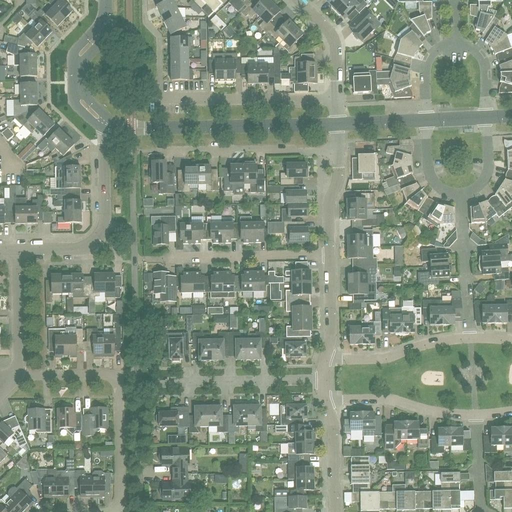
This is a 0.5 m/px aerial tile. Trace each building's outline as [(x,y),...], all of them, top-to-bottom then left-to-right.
[(53,8),(65,19),(72,11),(61,0),(60,0),(54,0),(50,0),(48,3),(53,8)] [(169,0),(156,7),(161,16),(177,8),(172,0),(169,0)] [(230,0),(228,3),(240,14),(250,4),(246,0),(230,0)] [(240,14),(241,13),(246,17),(248,15),(251,18),(256,14),(260,17),(273,5),(267,0),(262,0),(255,8),(250,4),(240,14)] [(329,0),(328,2),(331,5),(331,8),(335,12),(346,0),(329,0)] [(358,0),(355,3),(351,0),(346,0),(335,12),(339,16),(341,16),(345,19),(354,10),(359,14),(368,5),(362,0),(358,0)] [(410,21),(412,23),(419,31),(423,37),(424,37),(426,34),(430,32),(426,21),(432,19),(431,2),(423,2),(418,3),(418,9),(421,17),(410,21)] [(494,17),(487,15),(489,8),(491,8),(491,2),(502,2),(478,2),(478,8),(476,8),(477,18),(478,19),(475,30),(480,31),(479,32),(482,34),(487,28),(494,17)] [(273,5),(260,17),(264,21),(258,27),(266,34),(273,27),(269,22),(280,12),(273,5)] [(53,8),(45,16),(57,27),(65,19),(53,8)] [(161,16),(165,26),(181,18),(177,8),(161,16)] [(349,26),(354,31),(352,33),(354,35),(354,37),(356,40),(359,40),(361,42),(374,28),(369,24),(374,19),(366,10),(349,26)] [(37,25),(33,29),(45,40),(52,32),(44,24),(46,22),(39,15),(37,17),(35,16),(31,20),(37,25)] [(488,46),(490,48),(506,35),(494,28),(499,20),(494,17),(487,28),(492,32),(484,43),(488,45),(488,46)] [(181,18),(165,26),(170,36),(186,28),(181,18)] [(278,37),(282,41),(295,28),(288,21),(278,31),(273,27),(266,34),(268,32),(274,39),(277,39),(278,37)] [(411,32),(400,40),(417,52),(419,49),(419,48),(422,45),(414,35),(419,31),(412,23),(409,28),(411,32)] [(303,35),(295,28),(282,41),(286,45),(284,48),(291,55),(293,54),(298,48),(294,44),(303,35)] [(37,48),(45,40),(33,29),(28,33),(26,31),(20,38),(19,37),(18,39),(5,36),(3,43),(8,44),(24,48),(28,44),(30,46),(32,43),(37,48)] [(500,53),(502,59),(511,54),(511,49),(506,35),(490,48),(492,51),(493,51),(494,55),(500,53)] [(170,49),(188,49),(188,38),(170,38),(170,49)] [(393,60),(399,61),(401,55),(414,59),(415,55),(417,52),(400,40),(396,54),(395,56),(390,55),(389,58),(393,60)] [(14,66),(20,66),(36,66),(36,55),(24,55),(24,48),(8,44),(6,53),(13,56),(14,66)] [(170,49),(170,60),(188,60),(188,49),(170,49)] [(500,71),(500,74),(511,73),(511,54),(502,59),(504,64),(499,66),(500,71)] [(289,68),(289,74),(316,74),(316,64),(301,64),(301,58),(295,58),(295,68),(289,68)] [(170,60),(171,70),(188,70),(188,60),(170,60)] [(225,60),(208,60),(208,72),(215,71),(215,83),(225,82),(225,73),(225,60)] [(225,60),(225,73),(225,82),(235,82),(235,71),(241,71),(241,76),(241,60),(225,60)] [(247,84),(257,84),(257,64),(241,65),(241,60),(241,76),(247,75),(247,84)] [(391,73),(376,73),(376,80),(382,80),(389,80),(410,79),(410,75),(409,75),(410,71),(397,67),(399,61),(393,60),(393,66),(391,73)] [(257,64),(257,84),(268,84),(267,75),(274,75),(274,72),(273,64),(257,64)] [(20,66),(20,77),(37,77),(36,66),(20,66)] [(171,70),(171,81),(193,81),(192,70),(188,70),(171,70)] [(376,80),(376,73),(376,71),(368,72),(368,74),(353,75),(354,91),(355,91),(355,93),(353,93),(353,94),(370,93),(370,84),(376,83),(376,80)] [(499,83),(502,83),(505,84),(503,93),(511,93),(511,73),(500,74),(500,78),(501,78),(499,83)] [(316,84),(316,74),(289,74),(289,83),(292,83),(292,84),(316,84)] [(410,82),(410,79),(389,80),(391,85),(388,86),(391,94),(392,94),(394,99),(411,98),(411,97),(409,97),(406,89),(411,87),(410,82)] [(20,95),(37,95),(37,84),(20,84),(20,95)] [(37,95),(20,95),(21,101),(13,101),(13,118),(27,112),(28,112),(27,106),(37,106),(37,95)] [(31,134),(35,129),(46,118),(38,110),(32,117),(27,112),(13,118),(23,127),(31,134)] [(46,118),(35,129),(43,137),(54,125),(46,118)] [(8,128),(1,134),(7,141),(14,136),(8,128)] [(52,152),(55,149),(66,137),(59,129),(48,141),(46,139),(37,147),(43,153),(47,148),(52,152)] [(55,149),(63,157),(74,145),(66,137),(55,149)] [(392,166),(412,165),(411,156),(406,155),(407,153),(411,153),(411,147),(411,146),(387,147),(386,153),(395,156),(392,166),(387,166),(392,166)] [(30,154),(25,150),(18,157),(23,162),(30,154)] [(352,161),(352,180),(362,180),(362,174),(374,173),(374,154),(375,154),(375,153),(361,154),(361,156),(359,156),(358,159),(357,161),(352,161)] [(55,167),(56,179),(80,178),(80,167),(75,167),(72,162),(72,154),(59,161),(57,157),(52,159),(56,167),(55,167)] [(165,175),(165,164),(165,162),(158,162),(158,161),(151,161),(151,166),(152,166),(152,170),(149,170),(149,178),(152,178),(152,183),(161,183),(161,194),(174,194),(174,175),(165,175)] [(256,165),(243,166),(244,185),(250,184),(250,193),(264,193),(263,169),(256,169),(256,165)] [(286,174),(280,174),(280,185),(294,185),(294,178),(307,178),(306,165),(286,165),(286,174)] [(392,166),(387,166),(387,167),(392,166),(396,177),(385,181),(388,189),(399,185),(404,183),(412,180),(411,179),(411,175),(412,175),(412,165),(392,166)] [(198,185),(197,166),(184,167),(184,178),(177,179),(178,192),(189,192),(189,185),(198,185)] [(197,166),(198,185),(206,185),(206,191),(218,191),(217,178),(210,178),(210,166),(197,166)] [(244,188),(244,185),(243,166),(230,166),(231,178),(224,178),(224,192),(234,192),(237,188),(244,188)] [(69,195),(69,189),(80,189),(80,178),(56,179),(56,189),(49,189),(50,196),(57,195),(69,195)] [(505,180),(500,187),(511,195),(511,182),(505,180)] [(402,207),(406,203),(422,191),(416,184),(415,184),(416,185),(406,188),(404,183),(399,185),(401,191),(406,203),(402,206),(402,207)] [(511,195),(500,187),(494,195),(495,196),(495,195),(502,203),(498,207),(503,214),(511,207),(511,195)] [(427,198),(422,191),(406,203),(402,207),(407,203),(418,211),(417,211),(423,215),(425,210),(421,207),(427,198),(427,199),(427,198)] [(286,192),(286,205),(288,205),(288,204),(305,204),(305,192),(286,192)] [(374,194),(361,194),(361,200),(347,200),(347,210),(375,210),(374,194)] [(69,201),(69,195),(57,195),(57,202),(58,202),(58,206),(60,207),(64,207),(64,212),(81,212),(81,211),(83,210),(83,204),(81,203),(81,201),(69,201)] [(32,200),(32,208),(26,208),(26,224),(37,224),(37,221),(37,211),(43,211),(42,196),(37,196),(37,200),(32,200)] [(0,224),(4,224),(4,213),(10,213),(9,199),(0,198),(0,224)] [(21,199),(9,199),(10,213),(15,213),(15,224),(26,224),(26,208),(26,199),(21,199)] [(498,218),(503,214),(498,207),(493,210),(487,202),(487,201),(478,205),(485,223),(487,228),(486,224),(496,215),(498,218)] [(281,210),(282,223),(291,223),(291,217),(307,217),(307,204),(305,204),(288,204),(288,205),(288,210),(281,210)] [(425,210),(423,215),(421,217),(438,229),(438,230),(440,225),(445,206),(436,204),(435,205),(436,205),(430,214),(425,210)] [(485,223),(478,205),(469,208),(470,209),(471,224),(485,223),(487,228),(485,223)] [(454,209),(445,206),(440,225),(438,230),(440,225),(453,225),(454,225),(453,209),(454,209)] [(375,210),(347,210),(347,221),(362,221),(362,227),(376,226),(376,216),(372,216),(372,210),(375,210)] [(81,223),(81,212),(64,212),(65,218),(57,218),(57,224),(81,223)] [(43,213),(43,224),(51,224),(51,213),(43,213)] [(175,231),(175,217),(160,217),(161,226),(154,226),(154,245),(168,245),(168,235),(175,235),(175,231)] [(243,243),(252,243),(252,223),(251,218),(240,218),(240,224),(236,224),(237,240),(243,240),(243,243)] [(264,223),(252,223),(252,243),(260,243),(260,239),(268,239),(267,229),(265,229),(264,223)] [(291,223),(282,223),(267,223),(268,231),(272,231),(272,234),(273,234),(273,232),(283,232),(284,234),(287,234),(288,244),(295,243),(295,241),(299,241),(299,243),(310,243),(309,235),(307,235),(307,229),(295,229),(295,223),(291,223)] [(178,231),(175,231),(175,235),(176,241),(183,241),(183,245),(191,244),(191,224),(178,225),(178,231)] [(191,224),(191,244),(200,244),(200,240),(206,240),(206,224),(191,224)] [(221,224),(206,224),(206,240),(213,240),(213,244),(222,244),(221,224)] [(221,224),(222,244),(230,244),(230,240),(237,240),(236,224),(221,224)] [(446,242),(447,242),(451,246),(457,239),(456,230),(446,242)] [(347,236),(348,248),(366,248),(373,248),(372,231),(362,231),(363,236),(347,236)] [(478,262),(479,264),(499,263),(508,262),(510,262),(510,256),(507,256),(506,245),(509,245),(508,234),(495,242),(495,245),(488,245),(489,252),(481,253),(481,256),(479,256),(479,259),(478,262)] [(384,248),(384,235),(376,235),(377,249),(384,248)] [(366,259),(366,248),(348,248),(348,259),(363,259),(363,266),(373,266),(377,266),(377,258),(366,259)] [(430,262),(430,267),(451,266),(451,264),(451,262),(450,260),(450,258),(447,259),(447,255),(433,256),(433,249),(421,250),(422,263),(430,262)] [(508,262),(499,263),(479,264),(479,266),(479,268),(480,270),(480,272),(482,272),(483,275),(496,274),(497,281),(509,280),(508,267),(508,262)] [(363,266),(363,274),(348,275),(348,285),(367,285),(376,285),(376,274),(377,274),(377,266),(373,266),(363,266)] [(448,274),(451,274),(451,272),(451,270),(451,268),(451,266),(430,267),(431,273),(418,274),(418,286),(435,285),(435,279),(449,278),(448,274)] [(292,276),(292,284),(310,283),(310,271),(285,272),(285,276),(292,276)] [(105,275),(104,275),(105,293),(110,293),(110,297),(112,299),(120,299),(120,288),(115,288),(115,275),(113,275),(112,272),(106,273),(105,275)] [(253,292),(252,272),(244,273),(244,276),(237,276),(238,293),(253,292)] [(268,284),(268,276),(261,276),(261,272),(252,272),(253,292),(266,292),(265,286),(268,286),(268,284)] [(89,297),(89,302),(95,302),(95,297),(99,297),(99,293),(105,293),(104,275),(103,275),(103,273),(96,273),(96,275),(94,275),(94,287),(89,287),(89,297)] [(175,300),(175,286),(175,278),(168,278),(168,274),(165,274),(164,273),(161,273),(160,274),(154,274),(154,294),(161,294),(161,300),(175,300)] [(192,293),(192,273),(183,274),(183,277),(176,277),(176,287),(179,287),(179,294),(192,293)] [(207,293),(207,277),(200,277),(200,273),(192,273),(192,293),(207,293)] [(214,277),(207,277),(207,293),(210,293),(210,299),(223,299),(222,273),(214,273),(214,277)] [(235,293),(238,293),(237,276),(231,277),(231,273),(222,273),(223,299),(235,298),(235,293)] [(72,275),(61,276),(62,294),(68,294),(68,298),(73,298),(73,297),(72,275)] [(89,297),(89,287),(83,287),(83,275),(72,275),(73,297),(78,297),(89,297)] [(46,291),(46,303),(52,303),(52,294),(62,294),(61,276),(51,276),(51,291),(46,291)] [(285,291),(286,302),(298,302),(298,296),(310,295),(310,283),(292,284),(292,291),(285,291)] [(367,285),(348,285),(349,295),(363,295),(363,301),(376,301),(376,295),(376,285),(367,285)] [(454,322),(462,322),(460,292),(451,292),(451,302),(442,303),(442,308),(442,325),(454,325),(454,322)] [(486,301),(482,301),(474,302),(475,314),(477,314),(477,316),(478,317),(482,317),(482,324),(494,324),(494,306),(494,295),(490,295),(486,298),(486,301)] [(442,325),(442,308),(435,308),(435,301),(422,301),(423,315),(429,315),(430,326),(442,325)] [(506,306),(494,306),(494,324),(507,324),(507,313),(511,313),(511,301),(506,301),(506,306)] [(292,320),(311,319),(311,307),(298,308),(298,302),(286,302),(286,312),(292,312),(292,320)] [(401,309),(402,316),(402,336),(403,336),(408,335),(408,333),(414,333),(414,323),(421,323),(420,308),(401,309)] [(382,311),(383,334),(395,334),(395,335),(401,336),(402,336),(402,316),(401,309),(389,309),(389,311),(382,311)] [(109,337),(103,337),(104,357),(112,357),(113,355),(114,355),(114,342),(120,342),(120,318),(116,318),(116,321),(114,321),(114,329),(109,329),(109,337)] [(286,327),(286,338),(294,338),(298,338),(298,332),(311,331),(311,319),(292,320),(292,327),(286,327)] [(361,327),(362,345),(374,345),(374,334),(381,334),(380,322),(361,322),(362,327),(361,327)] [(362,345),(361,327),(349,327),(349,345),(362,345)] [(65,337),(66,355),(69,355),(69,359),(69,358),(76,358),(76,342),(82,342),(82,330),(75,330),(74,328),(67,329),(66,330),(65,330),(65,337)] [(93,342),(93,355),(94,355),(95,358),(104,357),(103,337),(98,337),(97,329),(86,330),(86,342),(93,342)] [(48,330),(49,343),(55,343),(55,358),(62,358),(62,359),(63,359),(63,356),(66,355),(65,337),(65,330),(48,330)] [(169,344),(167,344),(167,351),(169,351),(169,360),(172,360),(172,362),(179,362),(179,360),(182,359),(182,346),(188,346),(188,333),(172,334),(172,340),(169,340),(169,344)] [(211,341),(211,361),(224,361),(223,347),(229,347),(229,333),(218,333),(218,341),(211,341)] [(229,333),(229,347),(235,347),(236,361),(248,360),(248,340),(240,340),(240,333),(229,333)] [(260,346),(266,346),(266,333),(255,333),(255,335),(248,335),(248,340),(248,360),(261,360),(260,346)] [(192,334),(192,347),(198,347),(199,361),(211,361),(211,341),(203,341),(203,334),(192,334)] [(286,338),(279,338),(279,349),(285,349),(286,358),(291,357),(291,360),(300,360),(300,357),(306,357),(305,344),(294,344),(294,338),(286,338)] [(292,406),(286,406),(280,406),(281,426),(296,425),(296,419),(307,419),(306,406),(301,406),(301,403),(292,404),(292,406)] [(239,427),(247,426),(247,406),(233,407),(234,418),(228,418),(228,433),(239,433),(239,427)] [(267,432),(267,426),(266,417),(260,417),(260,406),(247,406),(247,426),(256,426),(256,432),(267,432)] [(189,427),(189,418),(188,407),(170,408),(170,413),(159,413),(159,415),(157,415),(156,416),(156,423),(157,424),(159,424),(159,426),(178,426),(178,427),(189,427)] [(200,427),(208,427),(208,407),(194,407),(195,418),(189,418),(189,427),(189,433),(200,433),(200,427)] [(217,433),(228,433),(228,418),(221,418),(221,407),(208,407),(208,427),(217,427),(217,433)] [(81,431),(81,423),(75,423),(75,419),(75,417),(73,417),(73,409),(59,409),(59,429),(67,429),(67,430),(72,435),(75,432),(81,431)] [(100,429),(107,429),(107,409),(90,409),(90,417),(89,419),(83,419),(83,436),(94,436),(94,432),(98,432),(100,431),(100,429)] [(36,433),(51,433),(51,420),(46,420),(44,418),(44,410),(29,410),(29,416),(26,416),(25,418),(25,422),(27,423),(29,423),(29,430),(35,430),(35,432),(36,433)] [(362,431),(362,413),(349,413),(350,434),(355,434),(357,433),(357,431),(362,431)] [(381,419),(374,419),(374,413),(362,413),(362,431),(362,437),(381,436),(381,419)] [(400,440),(406,440),(406,420),(405,420),(399,421),(399,423),(394,423),(384,423),(385,449),(393,449),(395,449),(396,448),(400,443),(400,440)] [(427,429),(418,429),(418,422),(412,422),(412,421),(407,420),(406,420),(406,440),(418,440),(418,449),(428,449),(427,429)] [(9,430),(1,423),(1,422),(0,422),(0,440),(4,444),(9,438),(21,449),(27,444),(19,426),(9,430)] [(309,425),(300,426),(275,426),(275,433),(288,433),(288,435),(291,438),(295,438),(295,444),(313,443),(313,432),(309,432),(309,425)] [(483,439),(484,453),(496,453),(496,446),(503,446),(503,428),(491,428),(491,439),(483,439)] [(511,428),(503,428),(503,446),(503,453),(511,452),(511,428)] [(450,447),(450,429),(438,429),(438,440),(431,440),(431,454),(444,454),(443,447),(450,447)] [(450,447),(462,446),(462,454),(471,453),(470,439),(462,439),(462,429),(450,429),(450,447)] [(287,444),(288,462),(300,462),(300,455),(313,455),(313,443),(295,444),(287,444)] [(173,465),(173,474),(186,474),(186,465),(189,465),(188,449),(162,450),(162,453),(161,453),(160,452),(160,454),(159,455),(159,457),(159,459),(159,460),(160,462),(160,464),(161,464),(161,462),(162,462),(162,466),(168,466),(170,463),(173,465)] [(243,468),(252,468),(252,455),(243,455),(243,468)] [(369,457),(362,457),(351,457),(351,466),(351,475),(369,475),(369,457)] [(382,457),(382,465),(390,465),(391,457),(382,457)] [(56,470),(56,498),(68,497),(68,483),(74,483),(74,471),(73,460),(66,460),(66,470),(64,471),(56,472),(56,470)] [(288,480),(296,480),(314,479),(313,468),(301,468),(300,462),(288,462),(288,480)] [(511,490),(511,472),(495,473),(495,471),(493,471),(487,465),(485,465),(486,473),(494,473),(494,482),(495,482),(495,491),(511,490)] [(34,485),(44,485),(44,498),(56,498),(56,470),(48,470),(48,478),(38,478),(36,472),(30,472),(34,485)] [(74,471),(74,483),(74,486),(80,486),(80,497),(92,497),(92,477),(85,477),(85,471),(74,471)] [(92,477),(92,497),(104,497),(104,493),(104,485),(110,485),(114,485),(114,474),(110,474),(104,474),(102,472),(94,472),(92,474),(92,477)] [(441,474),(441,492),(459,491),(459,483),(459,474),(459,473),(441,474)] [(187,483),(186,474),(173,474),(173,484),(171,486),(169,484),(162,484),(163,487),(161,487),(161,486),(161,488),(160,489),(159,491),(159,493),(160,494),(161,496),(161,498),(162,498),(162,496),(163,496),(163,500),(190,499),(189,483),(187,483)] [(369,489),(369,475),(351,475),(351,485),(352,485),(353,493),(360,493),(369,493),(369,489)] [(288,491),(289,498),(306,498),(306,491),(314,491),(314,479),(296,480),(296,491),(288,491)] [(24,495),(28,491),(23,486),(19,490),(15,487),(12,487),(10,489),(8,492),(8,495),(11,498),(10,499),(23,511),(25,511),(33,504),(27,498),(24,495)] [(511,490),(495,491),(489,491),(489,500),(503,500),(503,509),(511,509),(511,490)] [(459,491),(441,492),(441,510),(451,510),(451,509),(460,509),(459,491)] [(405,492),(392,493),(387,493),(387,510),(396,510),(396,511),(405,511),(405,492)] [(423,492),(405,492),(405,511),(415,511),(415,509),(423,509),(423,492)] [(423,492),(423,509),(432,509),(432,510),(441,510),(441,492),(423,492)] [(360,493),(353,493),(351,493),(351,503),(360,503),(360,511),(370,511),(369,493),(360,493)] [(387,493),(369,493),(370,511),(379,511),(379,510),(387,510),(387,493)] [(277,509),(277,511),(289,511),(289,509),(306,509),(306,498),(289,498),(289,509),(277,509)] [(23,511),(10,499),(5,504),(1,500),(0,500),(0,511),(23,511)]
